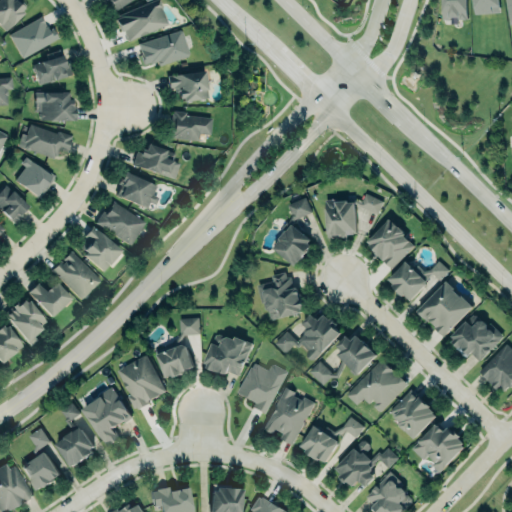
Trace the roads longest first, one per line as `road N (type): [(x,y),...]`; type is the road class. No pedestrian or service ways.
road 1 (residential): [(73,0),(104,68),(99,152),(80,196),(0,276)]
road 2 (primary): [(511,223),(285,0)]
road 3 (residential): [(61,511),(142,464),(203,453),(271,468),(329,511)]
road 4 (tertiary): [(347,61),(234,181),(174,260)]
road 5 (primary): [(335,113),(511,289)]
road 6 (tertiary): [(174,260),(76,355),(0,413)]
road 7 (residential): [(345,281),(505,441)]
road 8 (primary): [(220,0),(335,113)]
road 9 (tertiary): [(231,212),(335,113)]
